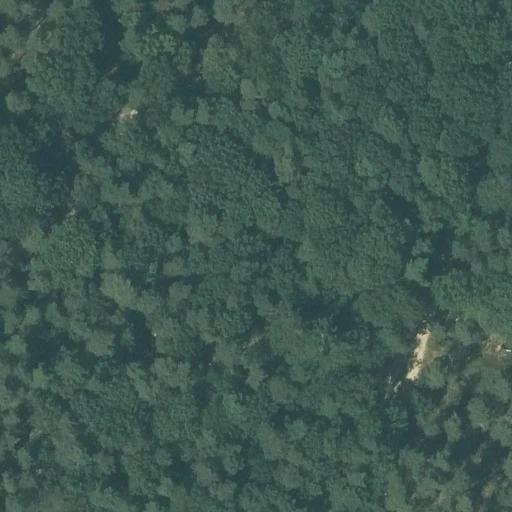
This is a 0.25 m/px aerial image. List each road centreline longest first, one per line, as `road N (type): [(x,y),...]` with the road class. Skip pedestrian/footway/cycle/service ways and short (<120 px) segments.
road 1 (track): [(0,189),(394,0)]
road 2 (track): [(511,38),(425,319)]
road 3 (track): [(321,511),(425,319)]
road 4 (track): [(425,319),(375,511)]
